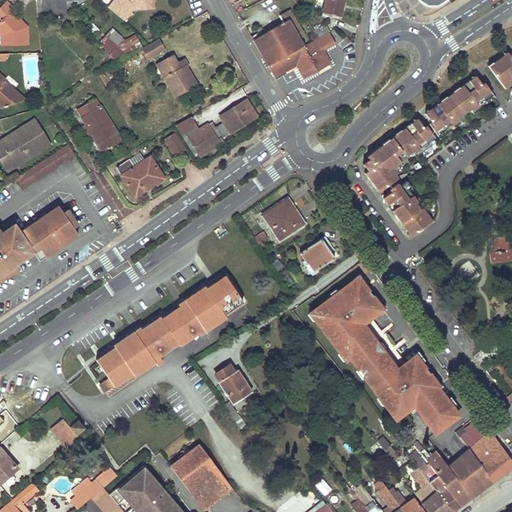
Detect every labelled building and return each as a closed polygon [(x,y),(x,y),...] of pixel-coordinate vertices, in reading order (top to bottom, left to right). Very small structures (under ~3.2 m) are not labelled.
[(113,0),(108,8),(125,21),(132,13),(130,4),(152,2),(152,0),(113,0)] [(331,17),(332,14),(340,16),(343,0),(325,0),(322,15),(331,17)] [(13,8),(6,1),(0,7),(0,34),(1,35),(2,45),(27,43),(26,25),(19,26),(18,22),(14,18),(8,12),(13,8)] [(249,34),(268,67),(304,46),(289,21),(294,18),(289,11),(279,17),(283,24),(264,35),(260,27),(249,34)] [(22,21),(16,15),(14,18),(18,22),(19,26),(26,25),(22,21)] [(313,31),(317,39),(328,33),(329,32),(325,25),(313,31)] [(113,28),(99,43),(118,61),(138,40),(132,34),(126,41),(113,28)] [(335,43),(328,33),(317,39),(314,41),(315,44),(313,45),(324,64),(303,75),(305,79),(331,64),(323,50),(335,43)] [(164,50),(162,45),(159,40),(143,48),(149,58),(164,50)] [(304,46),(268,67),(275,78),(297,65),(303,75),(324,64),(313,45),(315,44),(314,41),(304,46)] [(488,65),(505,89),(508,87),(511,84),(510,81),(511,79),(511,58),(511,57),(507,52),(503,53),(503,55),(493,63),(492,62),(488,65)] [(127,65),(126,63),(125,62),(132,58),(133,61),(138,59),(135,54),(119,62),(122,67),(127,65)] [(173,56),(165,60),(158,64),(174,96),(196,84),(185,66),(180,69),(177,64),(173,56)] [(185,60),(177,64),(180,69),(185,66),(187,65),(185,60)] [(0,108),(6,106),(12,105),(24,101),(18,95),(4,82),(5,81),(0,76),(0,108)] [(426,110),(425,114),(431,121),(428,123),(435,132),(450,121),(452,125),(460,119),(459,118),(471,110),(472,111),(479,106),(476,102),(490,92),(484,83),(481,85),(476,77),(472,77),(473,80),(460,89),(459,88),(453,92),(454,93),(447,98),(446,97),(440,102),(441,103),(429,112),(426,110)] [(494,100),(495,99),(490,92),(476,102),(479,106),(472,111),(474,114),(494,100)] [(87,123),(86,124),(84,125),(101,152),(118,142),(115,138),(118,136),(95,99),(78,109),(87,123)] [(195,152),(196,151),(197,150),(198,152),(218,140),(217,140),(230,132),(254,118),(250,111),(253,109),(247,99),(220,116),(224,122),(211,129),(208,124),(197,131),(188,136),(189,137),(187,139),(195,152)] [(174,125),(177,129),(180,133),(182,132),(194,124),(190,116),(174,125)] [(35,119),(0,141),(0,158),(7,154),(15,166),(50,143),(35,119)] [(377,192),(398,178),(395,173),(396,164),(400,162),(396,155),(401,151),(405,157),(412,152),(413,154),(420,149),(417,145),(432,134),(426,125),(423,127),(417,120),(414,119),(413,123),(400,133),(399,132),(395,135),(396,136),(389,140),(388,140),(381,144),(382,145),(366,156),(369,160),(362,165),(366,171),(364,173),(377,192)] [(435,132),(440,139),(441,138),(462,123),(460,119),(452,125),(450,121),(435,132)] [(188,136),(197,131),(194,124),(182,132),(187,139),(189,137),(188,136)] [(175,154),(179,151),(183,148),(174,134),(165,139),(175,154)] [(436,141),(437,141),(432,134),(417,145),(420,149),(413,154),(415,156),(436,141)] [(75,154),(68,143),(11,181),(19,192),(75,154)] [(7,154),(0,158),(0,161),(6,171),(15,166),(7,154)] [(143,188),(152,182),(162,175),(149,157),(134,167),(129,159),(117,167),(135,196),(144,190),(143,188)] [(90,176),(111,210),(121,204),(100,170),(90,176)] [(392,188),(394,190),(382,199),(383,203),(386,203),(406,232),(407,236),(411,236),(433,220),(432,220),(423,208),(421,210),(416,203),(417,202),(408,190),(411,187),(405,181),(399,186),(398,184),(392,188)] [(425,207),(411,187),(408,190),(417,202),(416,203),(421,210),(423,208),(425,207)] [(298,215),(294,210),(291,204),(287,197),(274,205),(275,206),(263,214),(279,239),(304,223),(299,215),(298,215)] [(0,275),(14,266),(11,262),(36,245),(42,252),(55,243),(59,248),(78,235),(73,228),(62,213),(58,207),(20,234),(14,225),(1,233),(0,234),(0,275)] [(77,225),(67,210),(62,213),(73,228),(77,225)] [(262,230),(253,236),(256,241),(265,235),(262,230)] [(309,262),(311,267),(314,271),(334,258),(326,246),(329,244),(324,236),(300,252),(307,263),(309,262)] [(33,253),(39,261),(59,248),(55,243),(42,252),(36,245),(11,262),(14,266),(33,253)] [(272,262),(275,272),(283,269),(280,260),(272,262)] [(0,282),(17,271),(14,266),(0,275),(0,282)] [(225,316),(225,315),(224,314),(242,302),(225,275),(205,287),(204,285),(177,303),(179,305),(160,318),(159,316),(140,328),(139,326),(113,344),(114,346),(95,359),(97,362),(108,378),(100,383),(105,391),(132,373),(133,375),(160,358),(159,356),(177,343),(179,345),(198,333),(199,334),(225,316)] [(348,354),(393,417),(411,404),(432,432),(456,415),(432,382),(433,381),(419,362),(418,363),(414,357),(401,366),(403,368),(398,371),(382,349),(380,350),(376,344),(378,343),(360,319),(365,315),(367,318),(380,309),(375,303),(377,302),(364,283),(363,283),(359,277),(321,304),(320,304),(312,310),(316,316),(315,317),(344,357),(348,354)] [(374,324),(368,328),(374,336),(380,331),(374,324)] [(234,371),(232,368),(229,364),(215,373),(219,381),(218,382),(232,403),(251,392),(237,369),(234,371)] [(511,370),(508,366),(499,372),(505,379),(511,387),(511,391),(507,395),(511,401),(511,370)] [(230,414),(235,410),(229,401),(224,405),(230,414)] [(244,424),(235,410),(230,414),(240,427),(244,424)] [(511,462),(479,417),(464,428),(463,429),(465,431),(458,435),(463,442),(468,449),(491,481),(511,465),(511,462)] [(69,426),(66,422),(63,418),(51,427),(63,443),(66,441),(75,434),(83,427),(83,426),(77,419),(69,426)] [(15,449),(19,445),(23,442),(15,432),(7,439),(15,449)] [(69,444),(77,437),(75,434),(66,441),(69,444)] [(392,460),(394,458),(396,456),(381,437),(377,441),(392,460)] [(415,445),(437,475),(460,504),(469,497),(447,467),(446,465),(441,459),(440,457),(434,462),(429,456),(418,442),(415,445)] [(231,488),(198,445),(185,454),(170,465),(178,476),(202,510),(204,508),(205,507),(208,509),(209,504),(223,494),(228,495),(229,490),(230,489),(231,488)] [(0,480),(0,481),(16,468),(0,449),(0,480)] [(447,467),(469,497),(491,481),(468,449),(447,467)] [(434,462),(440,457),(435,451),(429,456),(434,462)] [(414,453),(409,456),(414,462),(429,482),(451,510),(460,504),(437,475),(432,479),(425,469),(427,468),(417,454),(414,453)] [(409,466),(414,462),(409,456),(405,459),(409,466)] [(179,511),(143,465),(109,494),(123,511),(179,511)] [(325,497),(333,490),(321,477),(313,484),(325,497)] [(72,492),(76,497),(92,484),(88,479),(72,492)] [(387,490),(383,484),(379,479),(374,483),(378,489),(377,490),(388,506),(396,501),(391,495),(387,490)] [(76,497),(71,502),(77,509),(90,497),(103,487),(97,480),(92,484),(76,497)] [(37,488),(32,482),(21,490),(18,493),(24,500),(37,488)] [(448,511),(451,510),(429,482),(414,494),(428,511),(448,511)] [(103,487),(90,497),(102,511),(123,511),(109,494),(103,487)] [(319,494),(314,487),(297,500),(306,511),(307,511),(321,501),(323,500),(319,494)] [(394,492),(391,495),(396,501),(400,507),(405,504),(395,491),(394,492)] [(28,511),(20,503),(24,500),(18,493),(0,509),(0,511),(28,511)] [(356,511),(369,511),(364,505),(359,498),(351,505),(356,511)] [(423,511),(413,498),(405,504),(400,507),(400,508),(402,511),(423,511)] [(382,511),(373,499),(364,505),(369,511),(382,511)] [(306,511),(297,500),(285,511),(280,508),(278,511),(306,511)] [(315,511),(325,505),(321,501),(307,511),(315,511)]
